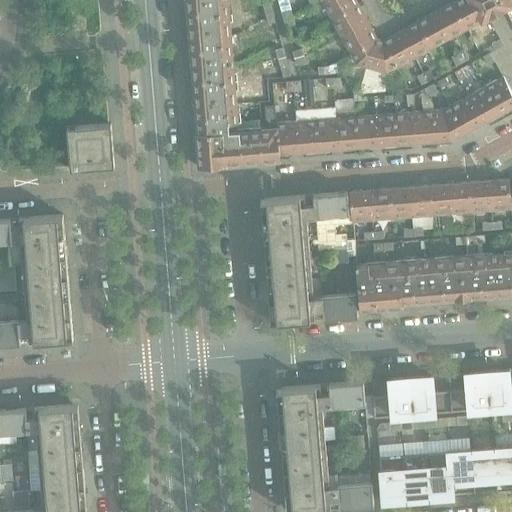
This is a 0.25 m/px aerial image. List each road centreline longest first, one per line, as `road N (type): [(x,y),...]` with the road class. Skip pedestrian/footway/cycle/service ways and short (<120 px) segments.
road 1 (residential): [(246,355),(511,333)]
road 2 (residential): [(232,185),(458,166)]
road 3 (tertiary): [(160,187),(144,0)]
road 4 (residential): [(101,367),(86,189)]
road 5 (tertiary): [(174,362),(160,187)]
road 6 (residential): [(232,185),(246,355)]
road 7 (residential): [(246,355),(259,511)]
road 8 (tertiary): [(186,511),(174,362)]
road 9 (residential): [(101,367),(113,511)]
